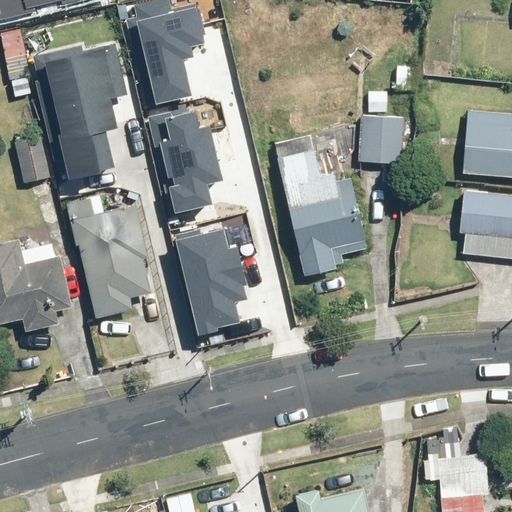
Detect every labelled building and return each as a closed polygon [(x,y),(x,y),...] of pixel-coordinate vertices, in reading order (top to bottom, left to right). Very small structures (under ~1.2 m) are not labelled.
[(0,0),(0,19),(0,21),(94,0),(0,0)] [(139,0),(142,13),(133,15),(149,99),(197,90),(191,54),(202,52),(200,42),(208,41),(201,2),(171,7),(169,0),(139,0)] [(23,39),(4,43),(16,97),(35,93),(23,39)] [(68,153),(73,173),(105,166),(97,128),(126,122),(109,44),(88,48),(86,40),(35,51),(58,155),(68,153)] [(511,69),(511,47),(502,47),(500,68),(511,69)] [(420,89),(420,60),(401,60),(401,89),(420,89)] [(197,103),(151,114),(175,209),(216,199),(211,178),(228,174),(214,118),(201,122),(197,103)] [(511,118),(472,115),(467,172),(511,175),(511,118)] [(364,161),(401,163),(404,119),(367,117),(364,161)] [(40,136),(18,141),(27,181),(49,176),(40,136)] [(285,158),(308,274),(348,266),(346,257),(371,252),(357,177),(324,184),(317,152),(285,158)] [(511,192),(470,188),(465,229),(511,233),(511,192)] [(69,201),(97,318),(138,309),(136,298),(156,293),(148,259),(153,258),(139,203),(97,213),(92,195),(69,201)] [(221,221),(176,232),(199,327),(240,317),(235,296),(252,292),(238,236),(225,239),(221,221)] [(511,235),(468,233),(466,253),(489,254),(489,257),(511,257),(511,235)] [(20,238),(0,242),(0,325),(27,319),(30,332),(64,324),(60,311),(75,307),(63,256),(27,265),(20,238)] [(440,457),(445,511),(486,511),(481,453),(440,457)] [(284,511),(373,511),(368,486),(326,494),(324,484),(299,489),(303,505),(284,509),(284,511)]
